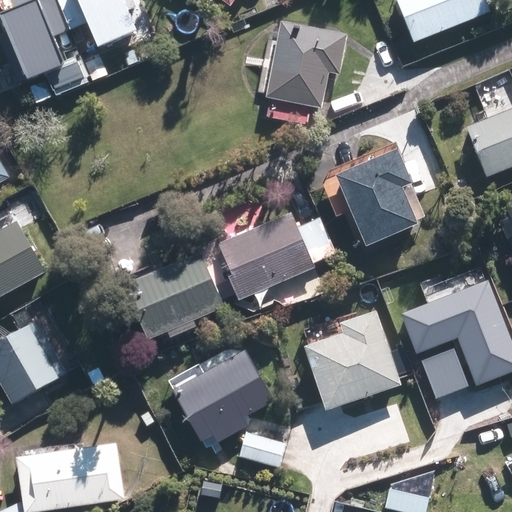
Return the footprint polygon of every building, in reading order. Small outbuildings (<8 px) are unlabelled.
[(120,0),(53,0),(0,22),(0,29),(24,86),(64,70),(55,47),(87,34),(97,56),(137,40),(120,0)] [(394,0),(412,44),(490,13),(484,0),(394,0)] [(345,34),(280,21),(265,99),(270,100),(266,117),(318,127),(329,73),(337,75),(345,34)] [(511,108),(465,128),(485,176),(511,164),(511,108)] [(434,165),(425,144),(404,153),(413,174),(434,165)] [(395,149),(332,175),(362,246),(416,223),(401,187),(409,184),(395,149)] [(0,180),(8,177),(0,161),(0,180)] [(293,211),(217,240),(239,299),(316,270),(293,211)] [(15,220),(0,228),(0,295),(44,269),(15,220)] [(198,251),(125,283),(149,338),(222,306),(198,251)] [(487,367),(441,307),(377,354),(423,415),(487,367)] [(67,374),(36,321),(0,341),(0,387),(11,406),(67,374)] [(244,349),(170,389),(199,442),(212,435),(216,443),(248,425),(244,417),(273,401),(244,349)] [(511,385),(509,382),(471,410),(491,437),(511,421),(511,385)] [(287,445),(247,432),(239,456),(279,469),(287,445)] [(33,511),(123,500),(116,443),(13,457),(19,504),(2,511),(33,511)] [(250,485),(230,480),(226,493),(246,498),(250,485)]
